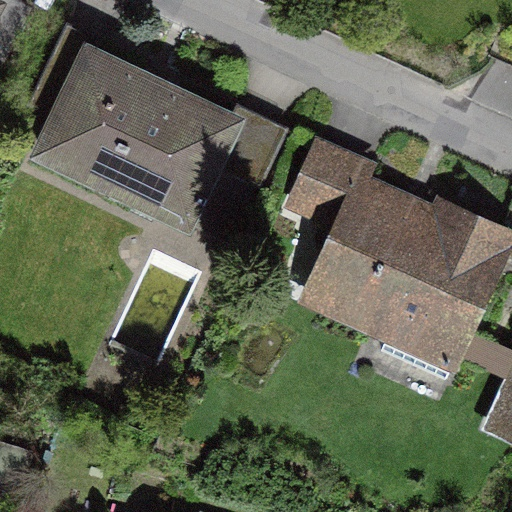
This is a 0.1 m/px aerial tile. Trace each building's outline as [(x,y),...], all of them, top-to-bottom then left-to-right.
[(0,0),(0,62),(28,7),(12,0),(0,0)] [(511,11),(493,54),(511,62),(511,11)] [(67,96),(40,154),(186,222),(213,165),(257,185),(284,129),(237,108),(231,121),(91,55),(98,41),(68,26),(41,83),(67,96)] [(368,167),(319,145),(292,203),(339,224),(307,295),(389,332),(381,349),(446,378),(510,236),(442,205),(436,218),(361,184),(368,167)] [(468,354),(511,369),(511,342),(477,330),(468,354)] [(511,383),(491,430),(511,439),(511,383)] [(0,487),(8,490),(21,448),(0,441),(0,487)]
